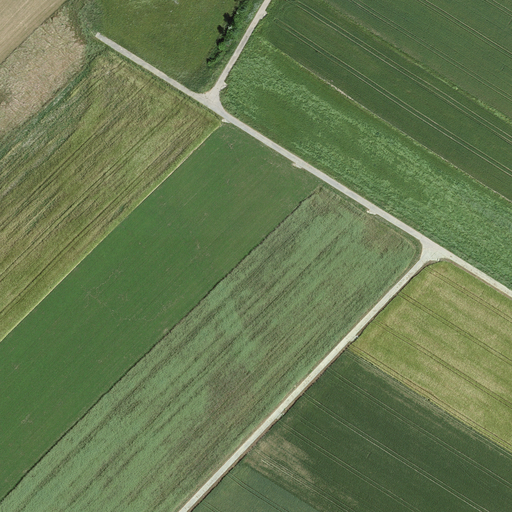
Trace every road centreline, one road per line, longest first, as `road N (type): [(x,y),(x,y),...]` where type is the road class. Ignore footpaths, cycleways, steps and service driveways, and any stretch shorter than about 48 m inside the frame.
road 1 (track): [(511,294),(106,39)]
road 2 (track): [(183,511),(434,245)]
